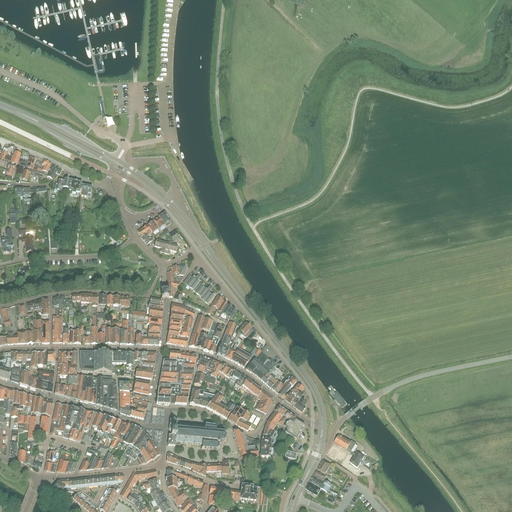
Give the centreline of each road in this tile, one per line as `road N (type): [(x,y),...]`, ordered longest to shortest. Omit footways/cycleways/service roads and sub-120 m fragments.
road 1 (secondary): [(322,422),(310,383),(166,199)]
road 2 (track): [(253,228),(219,126),(223,0)]
road 3 (unclassified): [(511,356),(424,374),(359,406)]
road 4 (residential): [(150,408),(199,411),(254,437),(277,400)]
road 5 (residential): [(0,265),(105,255),(134,237)]
road 6 (residential): [(118,417),(0,382)]
